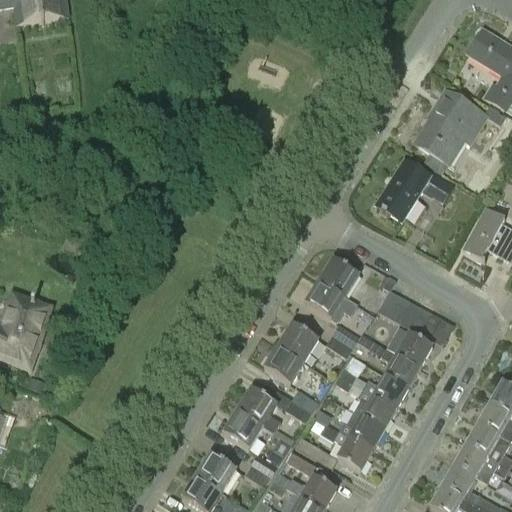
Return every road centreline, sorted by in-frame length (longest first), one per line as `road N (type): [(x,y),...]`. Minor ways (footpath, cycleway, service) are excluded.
road 1 (residential): [(120,511),(323,209)]
road 2 (residential): [(323,209),(452,0)]
road 3 (residential): [(380,511),(496,313)]
road 4 (residential): [(496,313),(323,209)]
